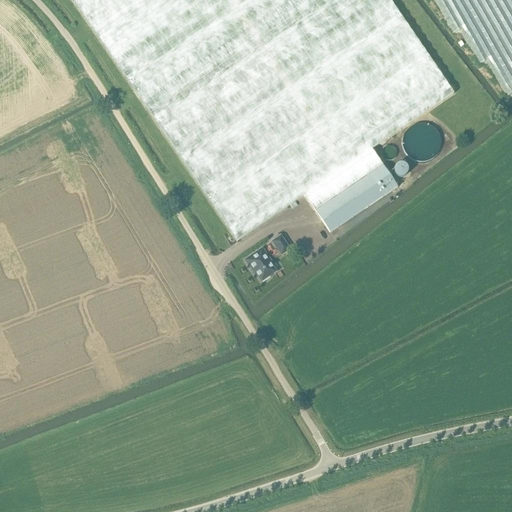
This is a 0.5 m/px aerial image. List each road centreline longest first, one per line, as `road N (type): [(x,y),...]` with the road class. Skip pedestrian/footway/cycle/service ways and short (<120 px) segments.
road 1 (unclassified): [(331,466),(67,36),(34,0)]
road 2 (unclassified): [(331,466),(511,422)]
road 3 (unclassified): [(194,511),(331,466)]
